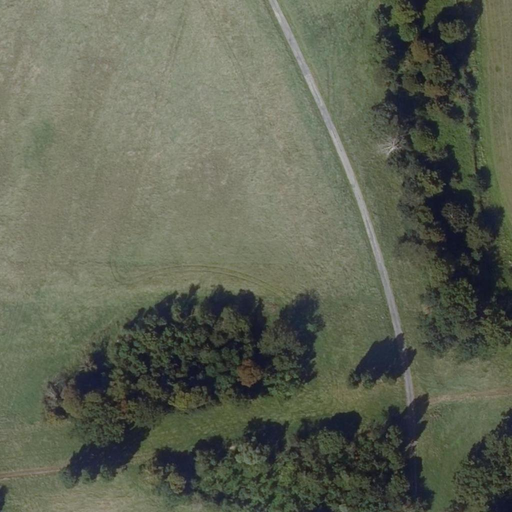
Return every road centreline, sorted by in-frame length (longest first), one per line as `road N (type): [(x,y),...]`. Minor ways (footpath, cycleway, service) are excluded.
road 1 (unclassified): [(409,511),(406,392),(391,314),(345,172),(266,0)]
road 2 (track): [(0,476),(406,427)]
